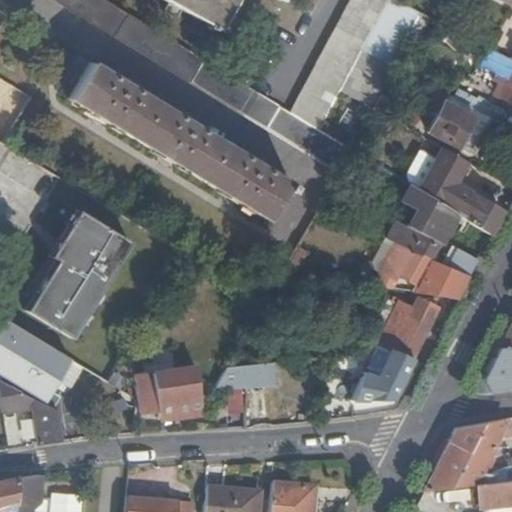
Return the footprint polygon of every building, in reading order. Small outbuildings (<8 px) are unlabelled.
[(287,112),(103,0),(51,0),(340,176),(355,153),(316,129),(287,112)] [(164,0),(218,30),(235,0),(164,0)] [(347,0),(287,112),(316,129),(323,118),(337,91),(359,51),(372,26),(385,0),(347,0)] [(0,143),(0,144),(29,99),(0,80),(0,26),(7,16),(0,11),(0,143)] [(372,26),(359,51),(371,57),(384,32),(372,26)] [(371,57),(359,51),(337,91),(353,99),(374,59),(371,57)] [(511,101),(511,59),(507,57),(497,77),(506,81),(500,95),(511,101)] [(265,222),(289,183),(89,62),(65,100),(265,222)] [(489,117),(451,98),(435,90),(427,105),(438,112),(428,131),(471,153),(489,117)] [(455,90),(451,98),(489,117),(499,123),(504,113),(455,90)] [(362,142),(323,118),(316,129),(355,153),(356,153),(362,142)] [(432,158),(415,189),(455,214),(488,234),(500,212),(452,183),(466,159),(439,145),(432,158)] [(418,150),(400,181),(409,186),(415,189),(432,158),(418,150)] [(415,208),(405,225),(396,242),(432,259),(455,214),(415,189),(409,186),(401,199),(415,208)] [(333,188),(323,206),(336,212),(346,195),(333,188)] [(53,264),(81,219),(74,215),(46,259),(53,264)] [(81,219),(53,264),(23,313),(69,341),(126,246),(81,219)] [(393,219),(384,236),(392,240),(396,242),(405,225),(393,219)] [(371,258),(380,263),(392,240),(384,236),(371,258)] [(413,286),(410,292),(454,299),(467,275),(449,267),(432,259),(396,242),(392,240),(380,263),(368,286),(392,289),(397,280),(413,286)] [(282,273),(295,275),(308,254),(298,247),(282,273)] [(458,250),(449,267),(467,275),(475,258),(458,250)] [(295,275),(282,273),(263,305),(273,311),(295,275)] [(373,324),(383,329),(397,303),(388,298),(373,324)] [(388,350),(409,359),(435,308),(417,300),(411,309),(397,303),(383,329),(376,345),(388,350)] [(0,318),(0,377),(40,402),(66,359),(0,318)] [(511,318),(497,351),(511,349),(511,318)] [(511,349),(497,351),(480,381),(488,393),(511,388),(511,349)] [(388,350),(379,368),(385,368),(408,366),(419,365),(420,363),(409,359),(388,350)] [(225,367),(211,391),(271,384),(273,362),(225,367)] [(408,366),(385,368),(377,383),(367,378),(353,402),(389,403),(408,366)] [(136,401),(197,393),(194,368),(135,374),(136,401)] [(56,412),(0,383),(0,398),(6,417),(28,413),(29,416),(56,412)] [(271,384),(211,391),(215,393),(243,393),(249,392),(271,389),(271,384)] [(197,393),(136,401),(138,418),(157,416),(158,421),(197,415),(197,393)] [(53,413),(31,416),(35,447),(57,444),(53,413)] [(511,441),(511,438),(511,417),(455,427),(422,490),(474,486),(511,481),(511,459),(509,460),(509,470),(479,474),(494,443),(511,441)] [(36,503),(38,476),(15,481),(13,511),(28,511),(29,509),(36,503)] [(0,511),(13,511),(15,481),(0,484),(0,511)] [(511,481),(474,486),(476,509),(511,505),(511,481)] [(308,511),(311,490),(267,487),(265,511),(308,511)] [(255,511),(256,497),(203,492),(201,511),(255,511)] [(188,511),(189,506),(124,501),(122,511),(188,511)] [(41,511),(42,503),(36,503),(29,509),(28,511),(41,511)]
